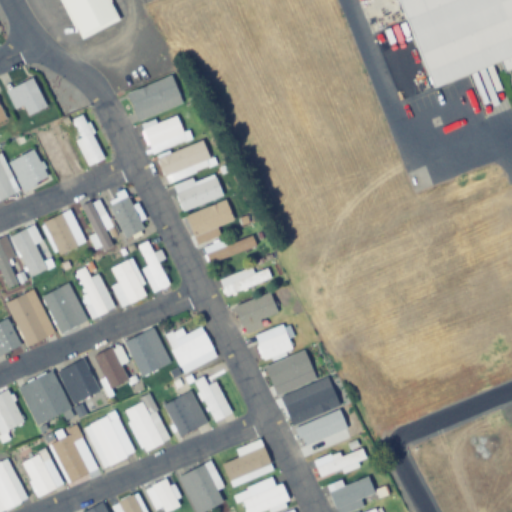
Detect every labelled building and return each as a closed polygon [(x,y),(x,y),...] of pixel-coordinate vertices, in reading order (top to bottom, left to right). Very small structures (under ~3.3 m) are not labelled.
[(58,0),(79,40),(118,20),(108,0),(58,0)] [(511,0),(395,0),(432,86),(497,58),(501,68),(511,63),(511,0)] [(181,105),(171,76),(126,92),(136,120),(181,105)] [(22,107),(27,116),(45,108),(31,78),(4,91),(14,111),(22,107)] [(71,119),(79,139),(75,141),(85,167),(103,160),(84,114),(71,119)] [(140,127),(150,154),(188,141),(185,132),(182,133),(175,115),(140,127)] [(58,166),(64,163),(69,174),(79,169),(58,125),(48,130),(57,148),(51,152),(58,166)] [(156,157),(165,183),(211,167),(202,141),(156,157)] [(21,191),(47,181),(35,150),(9,161),(21,191)] [(0,199),(17,193),(1,154),(0,154),(0,199)] [(180,211),(221,199),(214,174),(173,186),(180,211)] [(105,201),(125,238),(143,228),(123,192),(105,201)] [(79,207),(103,251),(112,246),(104,231),(111,227),(96,198),(79,207)] [(209,216),(206,210),(190,216),(194,224),(187,228),(192,240),(217,230),(219,235),(241,226),(233,207),(209,216)] [(41,223),(58,257),(85,243),(67,210),(41,223)] [(9,236),(29,277),(47,268),(27,228),(9,236)] [(254,249),(250,235),(203,250),(207,264),(254,249)] [(20,271),(3,236),(0,237),(0,273),(7,288),(19,282),(15,274),(20,271)] [(168,287),(158,262),(163,260),(160,250),(151,254),(146,241),(136,245),(145,268),(142,269),(151,293),(168,287)] [(146,296),(131,258),(108,267),(115,283),(110,285),(119,307),(146,296)] [(93,263),(71,271),(90,318),(111,310),(93,263)] [(217,279),(223,297),(271,283),(266,268),(253,272),(252,269),(217,279)] [(41,295),(57,333),(84,321),(68,283),(41,295)] [(52,334),(32,289),(5,302),(25,346),(52,334)] [(262,329),(259,319),(276,314),(269,294),(233,306),(243,335),(262,329)] [(0,320),(0,355),(20,346),(6,318),(0,320)] [(287,341),(295,338),(289,323),(252,337),(262,365),(292,353),(287,341)] [(181,328),(164,335),(180,374),(215,359),(202,327),(183,335),(181,328)] [(170,368),(150,331),(129,342),(148,380),(170,368)] [(93,355),(107,387),(126,379),(111,347),(93,355)] [(315,369),(311,358),(304,360),(302,355),(296,357),(298,362),(287,366),(285,360),(262,369),(268,387),(315,369)] [(56,371),(70,403),(97,391),(83,359),(56,371)] [(16,387),(34,425),(68,410),(50,371),(16,387)] [(214,382),(206,386),(201,377),(191,382),(212,423),(230,414),(214,382)] [(0,442),(0,443),(13,438),(10,429),(22,425),(8,390),(0,392),(0,442)] [(282,400),(290,424),(319,414),(311,390),(282,400)] [(177,436),(203,424),(189,392),(162,404),(177,436)] [(121,408),(140,453),(168,442),(149,396),(121,408)] [(82,425),(101,469),(133,455),(115,411),(82,425)] [(303,454),(347,440),(338,413),(295,428),(303,454)] [(49,444),(67,483),(95,470),(74,425),(65,429),(68,435),(49,444)] [(234,450),(237,458),(221,464),(230,487),(272,471),(259,440),(234,450)] [(311,461),(319,481),(366,462),(360,449),(339,457),(337,451),(311,461)] [(61,487),(45,450),(19,460),(35,498),(61,487)] [(6,458),(0,460),(0,511),(2,511),(26,502),(6,458)] [(176,477),(193,511),(203,511),(223,502),(205,464),(176,477)] [(155,511),(169,511),(182,505),(165,477),(143,491),(155,511)] [(349,511),(376,502),(366,477),(343,487),(340,480),(325,486),(335,511),(349,511)] [(282,483),(273,486),(272,480),(235,491),(241,511),(265,511),(266,511),(272,511),(289,507),(282,483)] [(110,508),(112,511),(142,511),(131,494),(110,508)] [(106,511),(103,503),(84,511),(106,511)]
